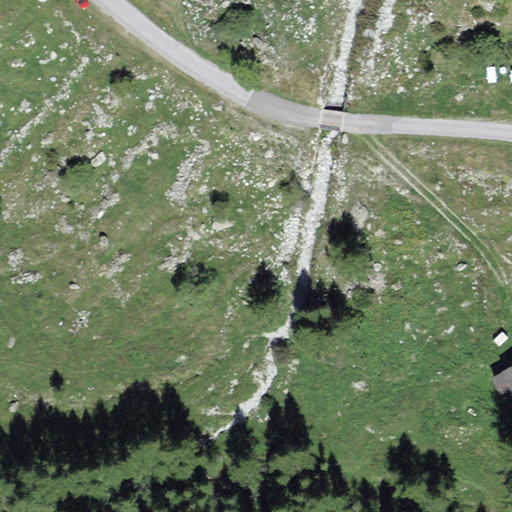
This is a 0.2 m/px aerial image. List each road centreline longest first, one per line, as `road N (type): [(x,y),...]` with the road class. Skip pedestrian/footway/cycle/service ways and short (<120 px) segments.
road 1 (unclassified): [(103,0),(172,55),(300,117),(511,134)]
road 2 (track): [(365,124),(365,134),(473,242),(511,299)]
